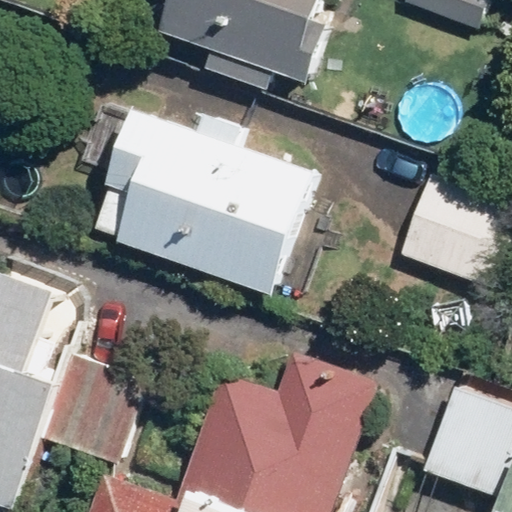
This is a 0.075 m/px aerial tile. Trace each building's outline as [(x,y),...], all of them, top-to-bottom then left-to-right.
[(327,0),(178,0),(168,27),(313,82),(338,19),(323,13),(327,0)] [(493,0),(410,0),(411,0),(483,27),(493,0)] [(321,170),(141,108),(115,182),(142,191),(126,235),(279,288),(321,170)] [(511,199),(435,171),(406,248),(511,287),(511,199)] [(64,287),(0,264),(0,492),(24,501),(68,377),(37,366),(64,287)] [(285,391),(228,370),(182,498),(110,472),(95,511),(335,511),(383,380),(300,350),(285,391)] [(153,379),(83,354),(54,437),(124,461),(153,379)] [(502,511),(511,511),(511,401),(461,385),(432,470),(508,496),(502,511)]
